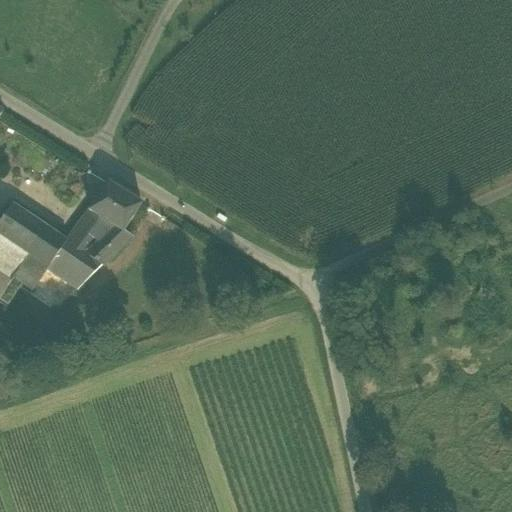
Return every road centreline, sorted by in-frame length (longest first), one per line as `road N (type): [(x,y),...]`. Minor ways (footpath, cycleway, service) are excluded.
road 1 (unclassified): [(0,96),(308,282)]
road 2 (unclassified): [(366,511),(325,313),(308,282)]
road 3 (unclassified): [(511,187),(308,282)]
road 4 (track): [(100,155),(176,0)]
